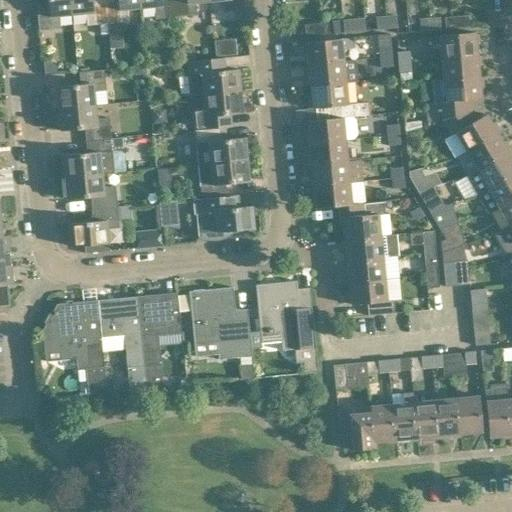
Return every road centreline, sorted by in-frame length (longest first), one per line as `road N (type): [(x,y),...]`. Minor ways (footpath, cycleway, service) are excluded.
road 1 (residential): [(57,264),(43,240),(20,0)]
road 2 (residential): [(284,238),(260,0)]
road 3 (residential): [(57,264),(77,269),(251,253),(284,238)]
road 4 (residential): [(446,326),(352,329),(284,238)]
road 5 (residential): [(0,409),(21,406),(13,325),(57,264)]
